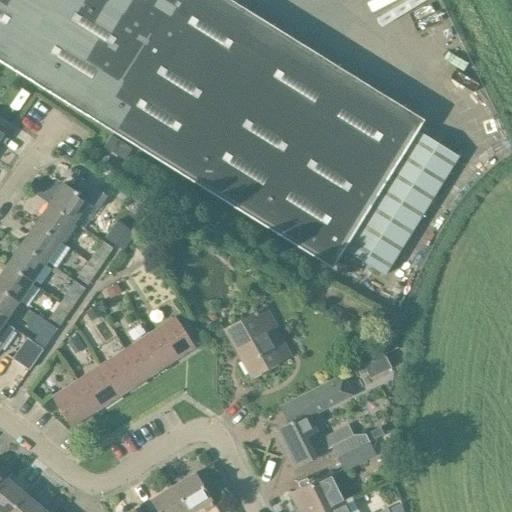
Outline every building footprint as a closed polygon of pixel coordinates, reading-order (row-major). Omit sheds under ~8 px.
[(0,0),(0,61),(331,268),(343,250),(384,275),(458,156),(417,130),(421,124),(220,0),(0,0)] [(111,136),(104,147),(124,160),(132,149),(111,136)] [(57,194),(51,204),(76,221),(82,212),(88,203),(93,207),(103,193),(81,178),(72,190),(64,184),(57,194)] [(42,216),(36,224),(62,242),(67,234),(76,221),(51,204),(42,216)] [(110,231),(105,238),(123,250),(135,234),(117,221),(110,231)] [(27,238),(22,244),(48,262),(52,256),(62,242),(36,224),(27,238)] [(95,253),(89,261),(99,268),(105,260),(113,248),(103,241),(95,253)] [(12,260),(8,265),(33,282),(37,277),(48,262),(22,244),(12,260)] [(89,261),(77,278),(87,285),(99,268),(89,261)] [(8,265),(0,276),(0,289),(19,303),(33,282),(8,265)] [(65,297),(61,302),(71,309),(75,304),(85,288),(75,281),(65,297)] [(0,319),(5,323),(19,303),(0,289),(0,319)] [(61,302),(47,322),(57,329),(71,309),(61,302)] [(265,332),(276,325),(266,307),(227,328),(243,355),(239,357),(251,378),(281,361),(265,332)] [(150,333),(169,364),(194,348),(174,317),(150,333)] [(0,319),(0,349),(14,329),(5,323),(0,319)] [(47,323),(33,342),(43,349),(57,330),(57,329),(47,322),(47,323)] [(169,364),(150,333),(126,349),(145,379),(169,364)] [(29,370),(43,349),(33,342),(27,338),(13,359),(29,370)] [(145,379),(126,349),(102,365),(121,395),(145,379)] [(384,356),(364,366),(368,373),(377,369),(379,374),(390,368),(384,356)] [(121,395),(102,365),(78,380),(97,411),(121,395)] [(280,406),(289,424),(278,429),(296,466),(326,451),(309,418),(354,395),(344,375),(280,406)] [(97,411),(78,380),(53,397),(73,427),(97,411)] [(352,435),(331,446),(337,458),(369,443),(365,434),(352,435)] [(369,443),(337,458),(343,472),(375,456),(369,443)] [(195,473),(173,486),(188,511),(218,511),(211,500),(195,473)] [(301,511),(321,511),(343,501),(330,474),(292,493),(301,511)] [(0,511),(10,511),(25,494),(6,478),(0,485),(0,511)] [(188,511),(173,486),(152,499),(159,511),(188,511)] [(10,511),(41,511),(44,509),(25,494),(10,511)] [(348,511),(343,501),(321,511),(348,511)] [(402,511),(401,503),(387,510),(387,511),(402,511)]
